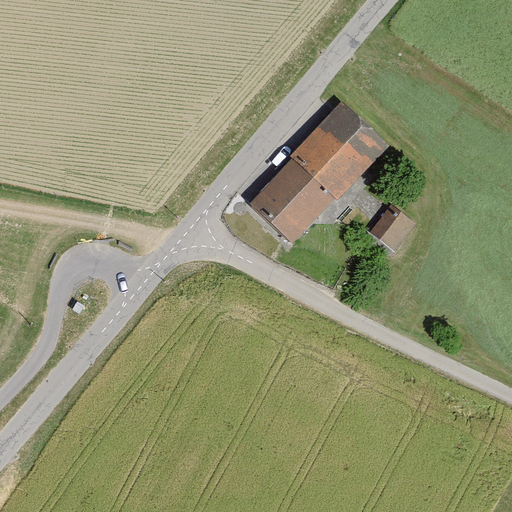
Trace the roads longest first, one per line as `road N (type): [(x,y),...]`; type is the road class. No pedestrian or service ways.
road 1 (unclassified): [(191,235),(511,399)]
road 2 (tertiary): [(388,0),(191,235)]
road 3 (unclassified): [(146,287),(99,263),(81,264),(67,281),(47,347),(0,403)]
road 4 (tertiary): [(146,287),(0,456)]
